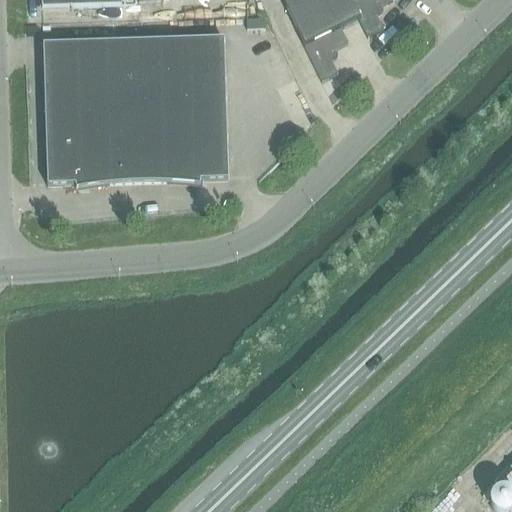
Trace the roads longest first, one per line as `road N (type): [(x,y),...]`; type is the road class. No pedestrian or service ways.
road 1 (unclassified): [(1,272),(247,243),(507,0)]
road 2 (primary): [(207,511),(511,219)]
